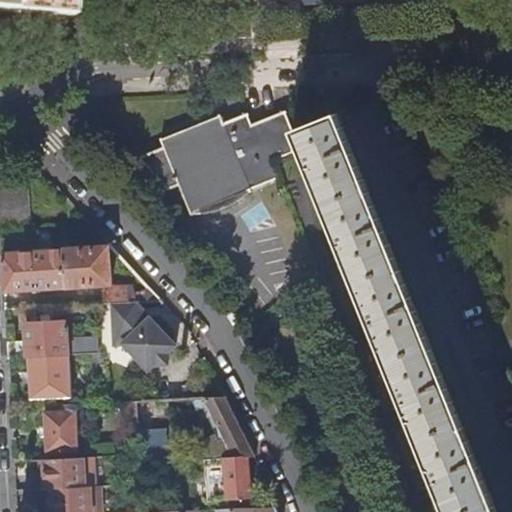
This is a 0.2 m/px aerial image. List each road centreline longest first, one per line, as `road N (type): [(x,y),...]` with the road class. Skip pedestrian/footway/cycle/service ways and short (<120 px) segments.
road 1 (tertiary): [(25,110),(210,317),(263,410),(304,511)]
road 2 (residential): [(40,70),(95,60),(511,42)]
